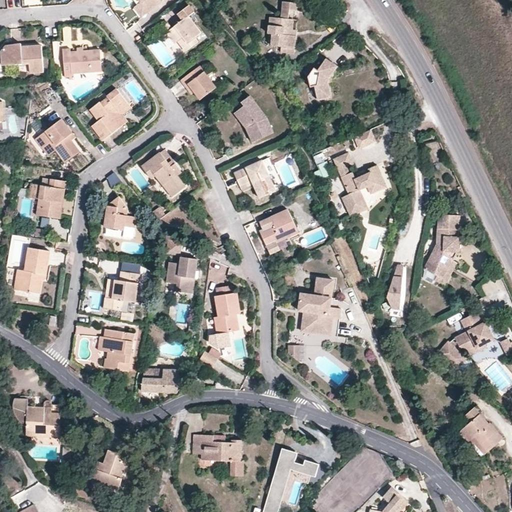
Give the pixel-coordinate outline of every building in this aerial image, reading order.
[(22,8),(21,0),(6,0),(7,9),(22,8)] [(140,0),(142,1),(139,3),(146,13),(158,4),(155,0),(140,0)] [(291,35),(291,29),(292,18),(288,18),(288,10),(297,11),(297,3),(282,2),(280,17),(270,16),(268,33),(272,33),(271,45),(280,46),(293,47),(295,36),(291,35)] [(139,3),(138,4),(134,7),(141,17),(146,13),(139,3)] [(187,16),(171,29),(167,32),(170,36),(174,42),(177,40),(185,51),(197,42),(194,37),(200,33),(187,16)] [(167,32),(171,29),(166,23),(157,30),(164,40),(170,36),(167,32)] [(41,48),(26,49),(20,50),(20,46),(8,47),(2,54),(3,68),(29,66),(31,76),(44,74),(41,48)] [(82,51),(77,51),(70,52),(69,48),(62,49),(64,78),(68,77),(68,80),(71,79),(71,74),(101,71),(99,49),(82,51)] [(339,71),(328,63),(320,74),(316,72),(311,81),(313,91),(317,91),(320,104),(333,101),(331,89),(332,83),(333,80),(339,71)] [(181,80),(186,86),(188,84),(194,93),(199,100),(215,88),(199,67),(181,80)] [(188,84),(186,86),(192,94),(194,93),(188,84)] [(102,140),(120,127),(109,112),(115,108),(119,112),(129,104),(116,89),(106,96),(107,98),(100,103),(99,102),(89,109),(98,121),(91,126),(102,140)] [(308,95),(311,103),(318,99),(315,92),(308,95)] [(268,121),(251,98),(243,105),(245,109),(236,116),(247,131),(254,145),(275,135),(268,121)] [(109,112),(120,127),(127,121),(122,114),(131,108),(129,104),(119,112),(115,108),(109,112)] [(68,136),(72,133),(61,119),(36,138),(42,147),(52,140),(68,160),(79,152),(71,141),(68,136)] [(372,132),(356,140),(362,152),(378,145),(372,132)] [(155,176),(169,194),(184,183),(178,175),(182,172),(175,163),(171,166),(166,160),(170,156),(165,149),(142,167),(151,179),(155,176)] [(367,178),(362,180),(356,182),(353,175),(350,176),(347,170),(354,167),(349,156),(334,162),(349,198),(343,200),(351,219),(359,216),(356,206),(365,202),(361,193),(369,190),(376,187),(379,194),(387,190),(378,168),(370,172),(372,176),(367,178)] [(136,161),(134,158),(125,164),(131,173),(134,171),(131,165),(136,161)] [(240,186),(247,183),(252,180),(254,184),(257,182),(263,196),(274,191),(261,160),(234,173),(240,186)] [(333,177),(327,163),(320,166),(326,179),(333,177)] [(106,192),(122,185),(117,175),(102,182),(106,192)] [(62,188),(65,189),(66,181),(51,179),(49,187),(40,185),(38,199),(36,215),(60,218),(62,207),(60,207),(62,188)] [(260,198),(263,196),(257,182),(254,184),(260,198)] [(184,183),(169,194),(171,197),(186,186),(184,183)] [(372,197),(379,194),(376,187),(369,190),(372,197)] [(128,211),(119,200),(108,209),(105,229),(124,232),(125,229),(134,230),(136,219),(127,218),(128,211)] [(356,206),(359,216),(369,212),(365,202),(356,206)] [(297,234),(287,211),(261,223),(264,231),(260,233),(267,248),(270,246),(273,253),(285,247),(282,241),(297,234)] [(446,282),(454,264),(459,255),(460,219),(440,218),(438,249),(427,273),(439,279),(446,282)] [(402,220),(398,234),(406,236),(409,222),(402,220)] [(180,242),(168,240),(166,252),(173,253),(174,249),(179,250),(180,242)] [(39,293),(41,281),(43,273),(45,274),(49,251),(28,248),(25,271),(17,270),(14,289),(39,293)] [(192,293),(197,259),(181,257),(180,264),(169,262),(167,283),(177,284),(177,291),(192,293)] [(459,266),(454,264),(446,282),(439,279),(437,284),(447,289),(459,266)] [(136,283),(137,274),(122,271),(120,281),(116,280),(114,288),(113,298),(105,297),(104,308),(121,311),(123,300),(136,302),(138,283),(136,283)] [(400,311),(405,272),(398,271),(388,298),(392,310),(400,311)] [(328,288),(329,280),(317,278),(315,295),(301,293),(299,311),(304,312),(303,323),(311,324),(311,328),(331,331),(332,319),(339,319),(340,309),(330,307),(332,289),(328,288)] [(232,285),(216,288),(217,296),(215,296),(218,317),(215,318),(218,334),(238,330),(236,314),(240,313),(236,293),(234,293),(232,285)] [(113,298),(114,288),(107,287),(105,297),(113,298)] [(486,330),(489,329),(486,324),(487,324),(481,311),(462,321),(467,332),(455,338),(451,343),(448,342),(438,354),(457,371),(468,358),(459,350),(461,348),(465,347),(467,348),(469,351),(476,347),(478,348),(494,340),(490,332),(488,334),(486,330)] [(311,324),(303,323),(301,332),(330,336),(331,331),(311,328),(311,324)] [(105,329),(103,337),(101,351),(107,352),(110,352),(109,359),(106,359),(104,358),(103,368),(129,371),(135,333),(105,329)] [(511,348),(507,339),(501,343),(508,356),(511,354),(511,348)] [(298,347),(286,347),(286,355),(298,363),(298,347)] [(208,352),(219,359),(221,354),(211,348),(208,352)] [(213,368),(219,359),(208,352),(205,351),(199,361),(213,368)] [(230,368),(226,376),(240,384),(245,377),(230,368)] [(179,377),(180,370),(173,370),(144,370),(142,392),(177,392),(178,382),(179,377)] [(29,411),(29,402),(16,401),(15,402),(14,407),(14,414),(16,420),(21,427),(28,427),(29,411)] [(28,427),(28,436),(45,437),(45,440),(60,441),(62,407),(53,406),(51,403),(49,403),(47,403),(45,406),(45,412),(29,411),(28,427)] [(479,414),(462,429),(472,439),(474,437),(487,452),(503,438),(489,422),(488,424),(479,414)] [(472,439),(462,429),(459,432),(472,446),(474,444),(484,454),(487,452),(474,437),(472,439)] [(192,454),(202,454),(203,442),(226,443),(226,436),(193,435),(192,454)] [(203,442),(202,454),(202,461),(230,461),(241,461),(241,441),(231,440),(231,443),(226,443),(203,442)] [(123,460),(124,456),(108,450),(103,464),(98,462),(91,480),(117,488),(126,462),(123,460)] [(284,452),(264,511),(280,511),(293,473),(317,481),(321,469),(307,464),(306,469),(297,466),(300,457),(284,452)] [(126,453),(124,456),(123,460),(126,462),(129,463),(132,455),(126,453)] [(241,461),(230,461),(230,476),(243,476),(244,462),(241,461)] [(396,495),(398,493),(392,487),(383,496),(388,500),(390,502),(382,511),(378,511),(370,509),(369,511),(398,511),(406,504),(405,504),(396,495)] [(407,501),(398,493),(396,495),(405,504),(407,501)] [(390,502),(388,500),(378,511),(382,511),(390,502)]
